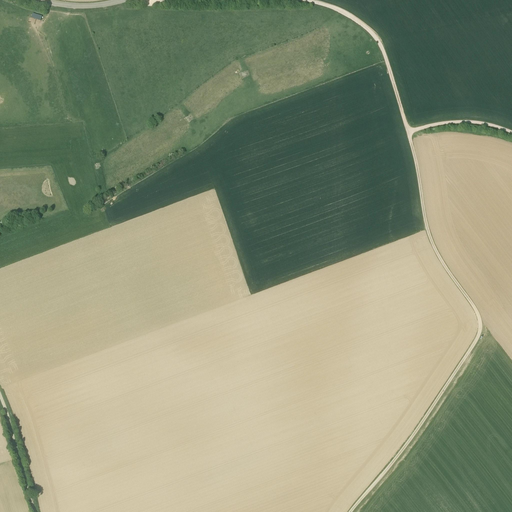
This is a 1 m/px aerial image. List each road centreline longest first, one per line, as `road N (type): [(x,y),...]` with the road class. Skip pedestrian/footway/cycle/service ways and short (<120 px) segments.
road 1 (track): [(350,511),(410,440),(481,327),(427,229),(408,132)]
road 2 (track): [(408,132),(377,41),(341,11),(305,0)]
road 3 (unclassified): [(34,511),(0,396)]
